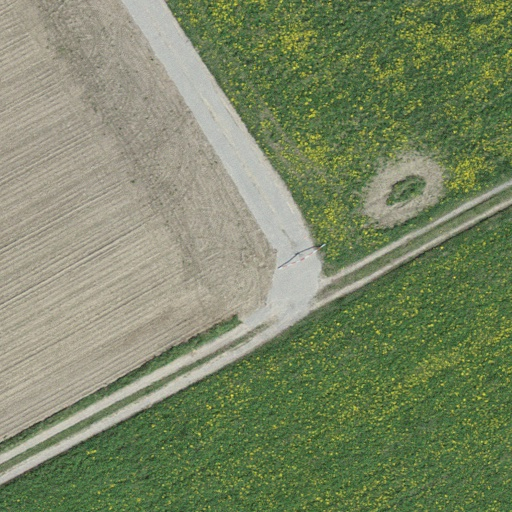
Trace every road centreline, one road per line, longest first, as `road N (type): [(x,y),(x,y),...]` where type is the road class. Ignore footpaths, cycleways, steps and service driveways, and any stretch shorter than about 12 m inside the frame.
road 1 (track): [(511,191),(0,464)]
road 2 (track): [(320,293),(141,0)]
